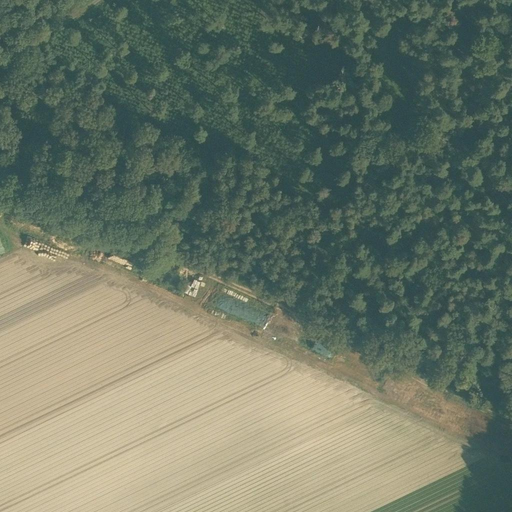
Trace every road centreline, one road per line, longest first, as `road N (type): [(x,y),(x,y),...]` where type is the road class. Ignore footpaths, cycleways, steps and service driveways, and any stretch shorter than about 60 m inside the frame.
road 1 (track): [(511,427),(294,313),(0,197)]
road 2 (track): [(0,67),(110,0)]
